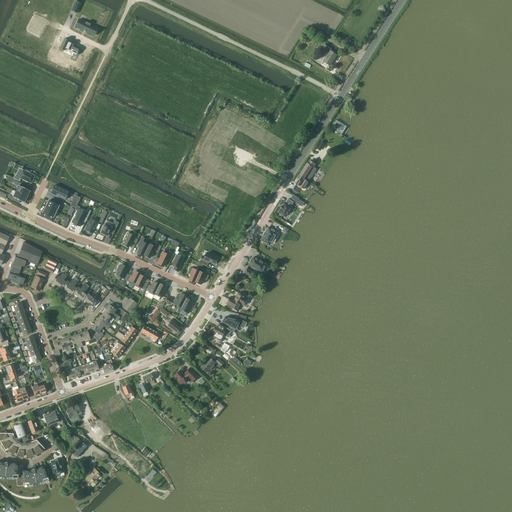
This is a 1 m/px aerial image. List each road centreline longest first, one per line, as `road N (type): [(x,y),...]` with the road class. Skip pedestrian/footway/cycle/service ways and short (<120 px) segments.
road 1 (residential): [(145,0),(340,96)]
road 2 (residential): [(28,215),(213,297)]
road 3 (tertiary): [(62,393),(174,349),(213,297)]
road 4 (tertiary): [(213,297),(286,180)]
road 5 (residential): [(44,20),(107,50),(131,0)]
